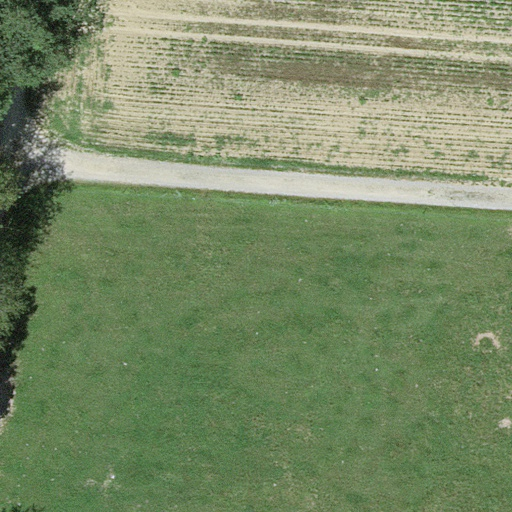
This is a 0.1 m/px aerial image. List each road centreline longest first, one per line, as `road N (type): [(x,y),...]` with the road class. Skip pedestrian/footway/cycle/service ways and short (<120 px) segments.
road 1 (track): [(511,202),(0,166)]
road 2 (track): [(0,125),(17,0)]
